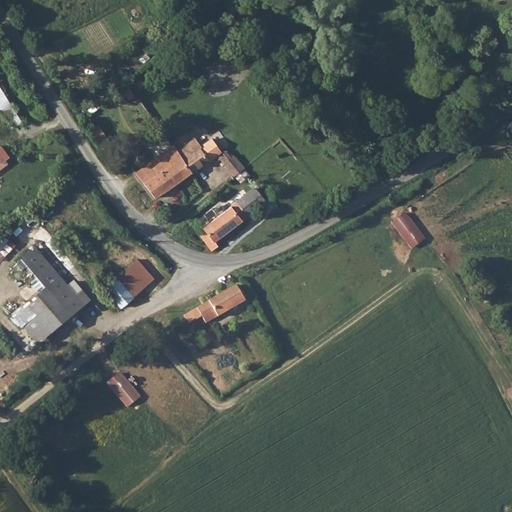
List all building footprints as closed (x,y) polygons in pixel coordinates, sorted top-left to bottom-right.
[(144,90),(148,82),(140,77),(135,84),(144,90)] [(0,84),(0,107),(2,111),(12,105),(0,84)] [(123,89),(130,99),(136,96),(129,85),(123,89)] [(103,146),(116,137),(104,121),(92,130),(103,146)] [(179,150),(178,151),(191,171),(223,149),(214,137),(202,145),(197,138),(179,150)] [(175,144),(174,145),(136,171),(153,197),(191,171),(178,151),(179,150),(175,144)] [(226,152),(218,158),(233,177),(235,176),(243,170),(244,169),(233,156),(231,158),(226,152)] [(243,170),(235,176),(241,183),(249,177),(243,170)] [(199,236),(211,250),(217,246),(212,241),(265,202),(254,188),(201,227),(204,232),(199,236)] [(412,220),(395,227),(407,259),(424,252),(412,220)] [(0,251),(10,240),(4,235),(0,240),(0,251)] [(19,258),(43,287),(68,315),(88,297),(79,288),(72,293),(33,246),(19,258)] [(108,280),(102,285),(120,305),(131,295),(114,276),(108,280)] [(234,285),(182,314),(186,324),(199,317),(203,323),(243,301),(234,285)] [(31,442),(59,456),(67,440),(39,426),(31,442)]
